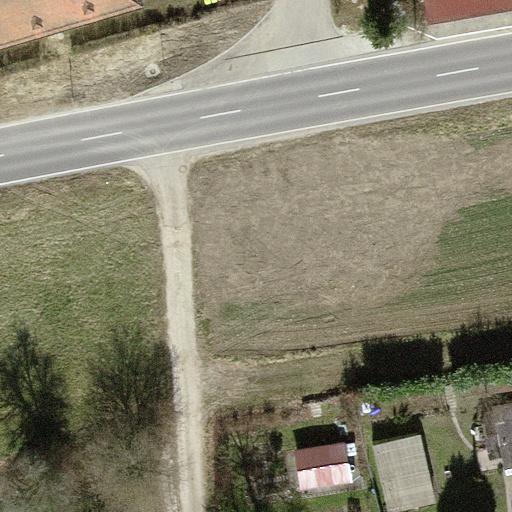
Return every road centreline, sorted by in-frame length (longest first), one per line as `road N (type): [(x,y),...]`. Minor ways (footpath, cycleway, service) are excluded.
road 1 (secondary): [(0,157),(511,65)]
road 2 (track): [(197,511),(170,123)]
